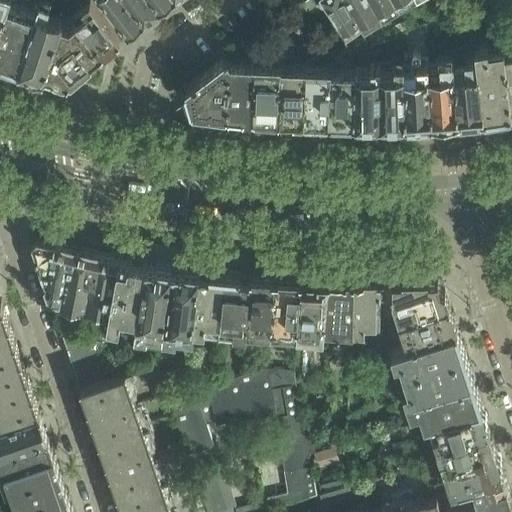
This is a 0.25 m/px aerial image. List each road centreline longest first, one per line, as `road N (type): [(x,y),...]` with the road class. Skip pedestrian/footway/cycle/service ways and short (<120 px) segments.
road 1 (residential): [(10,196),(114,222),(374,246),(409,196)]
road 2 (residential): [(511,136),(321,148),(205,139),(174,183)]
road 3 (residential): [(99,511),(6,235),(10,196)]
road 4 (tertiary): [(409,196),(174,183)]
road 5 (residential): [(125,162),(145,68),(226,0)]
road 6 (residential): [(458,191),(511,377)]
road 7 (residential): [(78,164),(57,107),(0,88)]
